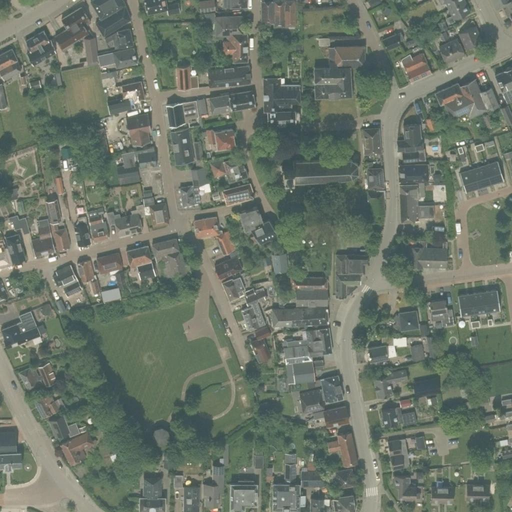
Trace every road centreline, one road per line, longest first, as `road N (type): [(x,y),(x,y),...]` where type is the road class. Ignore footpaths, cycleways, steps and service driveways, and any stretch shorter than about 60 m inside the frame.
road 1 (secondary): [(370,511),(345,347),(349,320),(371,282)]
road 2 (residential): [(0,277),(178,229)]
road 3 (residential): [(244,360),(202,257),(178,229)]
road 4 (residential): [(371,282),(511,270)]
road 5 (residential): [(389,227),(287,232),(263,203)]
road 6 (tertiary): [(64,481),(0,366)]
road 7 (residential): [(389,119),(260,129)]
road 8 (residential): [(175,218),(154,97)]
road 9 (secondary): [(397,101),(506,49)]
